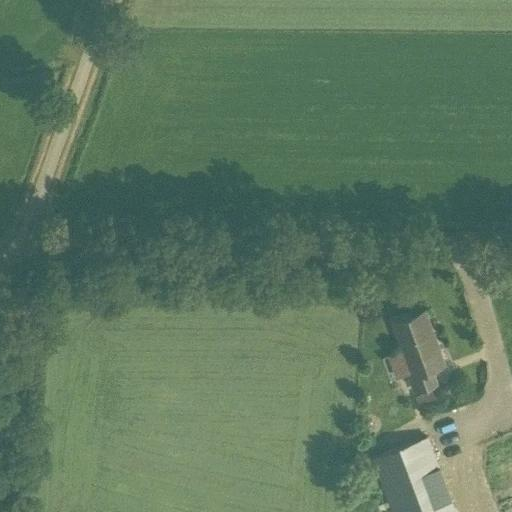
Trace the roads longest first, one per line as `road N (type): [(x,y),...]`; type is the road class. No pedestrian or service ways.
road 1 (unclassified): [(19,246),(511,250)]
road 2 (unclassified): [(19,246),(101,0)]
